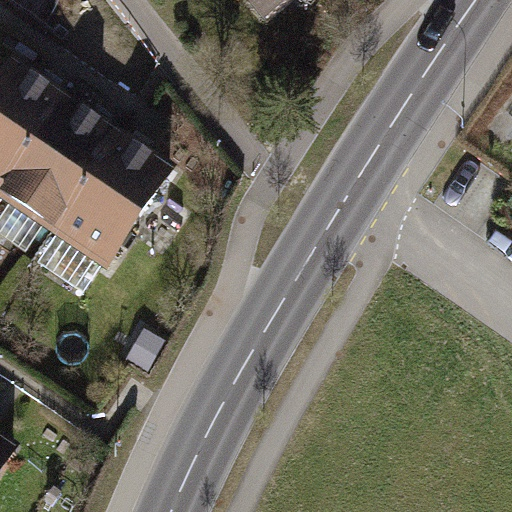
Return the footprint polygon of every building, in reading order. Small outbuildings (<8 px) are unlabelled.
[(249,0),(267,23),(294,0),(311,0),(314,2),(315,0),(249,0)] [(13,68),(0,87),(0,196),(2,198),(66,103),(13,68)] [(2,198),(53,232),(117,138),(66,103),(2,198)] [(53,232),(106,267),(170,173),(117,138),(53,232)] [(0,470),(13,451),(0,442),(0,470)]
